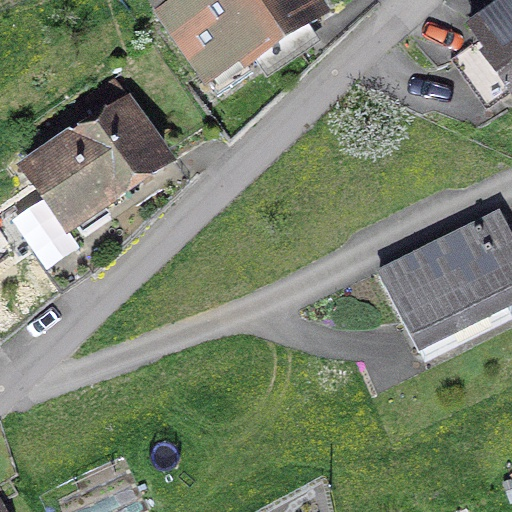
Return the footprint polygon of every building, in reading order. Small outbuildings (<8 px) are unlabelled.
[(145,0),(207,91),(313,20),(299,0),(145,0)] [(511,95),(511,0),(496,13),(491,5),(466,22),(471,30),(468,32),(488,60),(484,63),(508,98),(511,95)] [(64,235),(159,170),(117,108),(22,173),(64,235)] [(511,307),(511,250),(496,219),(375,279),(414,357),(511,307)] [(57,297),(87,277),(56,233),(25,253),(57,297)]
